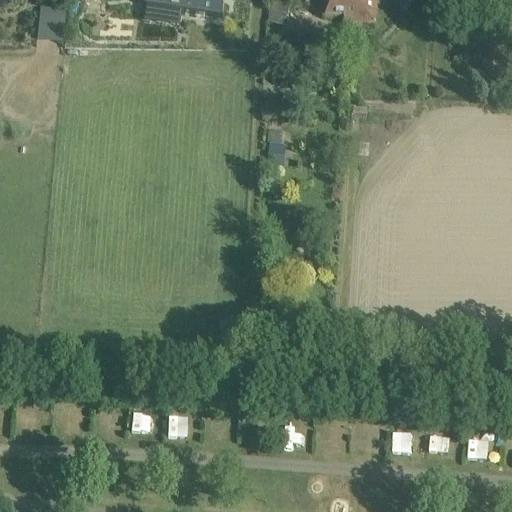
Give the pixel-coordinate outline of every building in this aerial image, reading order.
[(204,0),(127,0),(127,5),(201,16),(204,0)] [(277,0),(272,14),(269,23),(283,29),(294,0),(277,0)] [(354,41),(357,0),(323,0),(322,18),(342,20),(342,25),(345,25),(344,40),(354,41)] [(357,0),(354,41),(356,41),(356,26),(375,27),(376,0),(357,0)] [(39,44),(64,44),(65,10),(40,9),(39,44)] [(509,48),(483,46),(480,68),(505,72),(509,48)] [(269,165),(285,166),(286,149),(281,148),(282,133),(269,132),(268,144),(270,144),(269,165)] [(16,428),(37,429),(38,405),(17,405),(16,428)] [(54,406),(55,432),(84,432),(83,405),(54,406)] [(168,414),(168,440),(197,440),(197,414),(168,414)] [(266,448),(267,416),(243,416),(243,448),(266,448)] [(385,440),(374,440),(374,428),(352,429),(353,455),(386,455),(385,440)] [(463,435),(428,434),(428,459),(463,459),(463,435)] [(302,498),(305,480),(285,476),(282,495),(302,498)]
